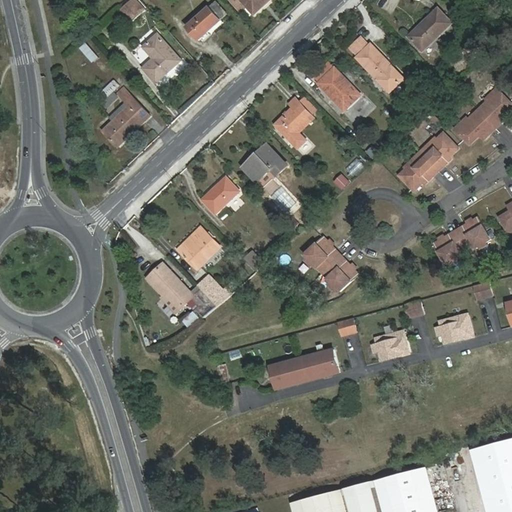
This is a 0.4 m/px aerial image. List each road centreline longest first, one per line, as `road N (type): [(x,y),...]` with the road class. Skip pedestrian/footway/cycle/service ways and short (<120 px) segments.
road 1 (tertiary): [(333,0),(81,237)]
road 2 (residential): [(511,340),(239,411)]
road 3 (primary): [(33,215),(13,0)]
road 4 (primary): [(138,511),(110,410),(68,317)]
road 5 (residential): [(402,241),(410,226),(404,206),(376,198),(365,206),(360,230),(371,244),(394,246)]
road 6 (residential): [(402,241),(511,163)]
